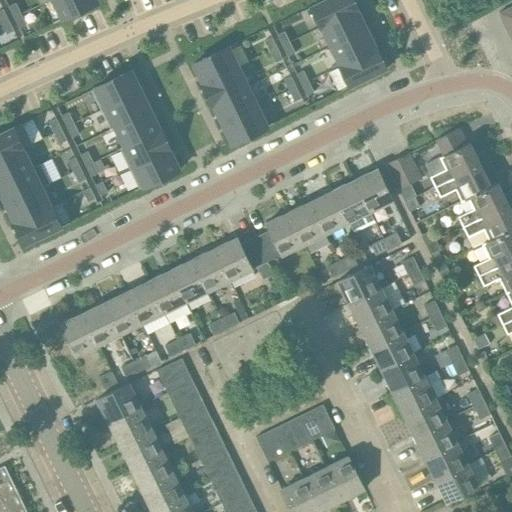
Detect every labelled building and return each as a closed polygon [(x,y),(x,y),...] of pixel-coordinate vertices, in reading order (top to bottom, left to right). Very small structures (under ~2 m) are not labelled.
[(52,0),(62,19),(98,1),(97,0),(52,0)] [(321,27),(322,26),(357,9),(352,0),(324,0),(311,6),(321,27)] [(15,3),(8,6),(13,17),(21,14),(15,3)] [(504,23),(511,18),(511,5),(499,12),(504,23)] [(3,9),(0,10),(0,21),(1,23),(8,20),(3,9)] [(321,27),(331,46),(367,29),(357,9),(322,26),(321,27)] [(26,24),(21,14),(13,17),(19,28),(26,24)] [(8,20),(1,23),(6,34),(13,31),(8,20)] [(331,46),(340,65),(376,48),(367,29),(331,46)] [(290,42),(285,31),(277,34),(283,45),(290,42)] [(277,48),(272,37),(265,41),(270,51),(277,48)] [(283,45),(288,56),(295,52),(290,42),(283,45)] [(239,67),(229,47),(193,64),(203,84),(239,67)] [(277,48),(270,51),(275,62),(283,59),(277,48)] [(340,65),(350,86),(386,68),(376,48),(340,65)] [(203,84),(212,104),(248,86),(239,67),(203,84)] [(141,90),(131,70),(91,90),(101,110),(141,90)] [(302,84),(309,81),(304,70),(296,74),(302,84)] [(296,87),(291,76),(284,80),(289,90),(296,87)] [(314,92),(309,81),(302,84),(307,95),(314,92)] [(212,104),(222,123),(258,106),(248,86),(212,104)] [(289,90),(294,101),(302,97),(296,87),(289,90)] [(141,90),(101,110),(110,129),(115,127),(150,110),(141,90)] [(222,123),(232,143),(268,126),(258,106),(222,123)] [(150,110),(115,127),(124,147),(160,129),(150,110)] [(74,123),(69,112),(62,116),(67,126),(74,123)] [(21,123),(0,133),(0,158),(31,144),(43,138),(33,118),(21,123)] [(61,129),(56,118),(49,122),(54,132),(61,129)] [(67,126),(72,137),(80,134),(74,123),(67,126)] [(435,186),(487,159),(483,151),(476,155),(470,142),(467,144),(459,128),(436,139),(444,154),(440,157),(445,167),(430,175),(435,186)] [(54,132),(60,143),(67,140),(61,129),(54,132)] [(169,149),(160,129),(120,149),(129,168),(130,168),(169,149)] [(31,144),(0,158),(0,182),(32,167),(23,149),(32,144),(31,144)] [(169,149),(130,168),(129,168),(139,188),(179,169),(169,149)] [(86,165),(93,162),(88,151),(81,155),(86,165)] [(409,152),(398,158),(410,183),(421,177),(409,152)] [(73,171),(81,168),(75,157),(68,161),(73,171)] [(398,189),(410,183),(398,158),(386,164),(398,189)] [(487,159),(435,186),(440,195),(455,188),(461,199),(490,184),(485,174),(493,170),(487,159)] [(99,173),(93,162),(86,165),(91,176),(99,173)] [(32,167),(0,182),(0,192),(5,204),(6,204),(42,187),(50,183),(41,163),(32,167)] [(81,168),(73,171),(79,182),(86,179),(81,168)] [(355,179),(370,211),(393,200),(377,168),(355,179)] [(355,179),(333,190),(349,222),(370,211),(355,179)] [(108,192),(103,181),(95,184),(101,196),(108,192)] [(490,184),(461,199),(461,200),(468,196),(474,207),(458,215),(463,225),(511,201),(511,192),(511,191),(504,195),(498,182),(491,185),(490,184)] [(6,204),(15,224),(15,223),(51,206),(42,187),(6,204)] [(96,198),(90,187),(83,191),(88,202),(96,198)] [(333,190),(311,200),(327,233),(349,222),(333,190)] [(420,206),(415,196),(404,201),(409,211),(420,206)] [(311,200),(289,211),(305,244),(327,233),(311,200)] [(482,241),(482,242),(511,227),(511,201),(463,225),(468,235),(484,228),(489,238),(482,241)] [(15,223),(15,224),(25,244),(61,226),(51,206),(15,223)] [(305,244),(289,211),(266,222),(270,230),(255,237),(267,262),(305,244)] [(511,227),(482,242),(489,256),(474,264),(479,274),(511,257),(511,227)] [(421,235),(425,244),(435,239),(431,230),(421,235)] [(396,232),(384,238),(389,249),(401,243),(396,232)] [(267,262),(255,237),(240,244),(237,237),(214,248),(230,280),(267,262)] [(389,249),(384,238),(371,245),(376,255),(389,249)] [(440,249),(435,239),(425,244),(430,254),(440,249)] [(230,280),(214,248),(192,258),(208,291),(230,280)] [(352,254),(340,260),(345,270),(358,264),(352,254)] [(408,274),(419,269),(413,256),(402,261),(408,274)] [(511,257),(479,274),(484,285),(499,277),(506,291),(511,287),(511,257)] [(208,291),(192,258),(170,269),(186,302),(208,291)] [(332,277),(345,270),(340,260),(327,266),(332,277)] [(436,266),(442,277),(450,273),(444,262),(436,266)] [(349,303),(381,287),(370,265),(338,281),(349,303)] [(170,269),(148,280),(164,312),(186,302),(170,269)] [(419,269),(408,274),(415,287),(425,282),(419,269)] [(148,280),(126,291),(142,323),(164,312),(148,280)] [(360,325),(392,309),(381,287),(349,303),(360,325)] [(503,323),(511,317),(511,287),(506,291),(511,302),(511,305),(498,312),(503,323)] [(126,291),(104,301),(120,334),(142,323),(126,291)] [(422,322),(440,313),(434,300),(416,309),(422,322)] [(104,301),(83,312),(99,345),(120,334),(104,301)] [(371,347),(403,331),(392,309),(360,325),(371,347)] [(76,356),(99,345),(83,312),(60,323),(76,356)] [(221,318),(227,329),(239,322),(234,312),(221,318)] [(447,326),(440,313),(430,318),(436,331),(447,326)] [(511,317),(503,323),(507,332),(511,330),(511,317)] [(214,335),(227,329),(221,318),(208,324),(214,335)] [(414,353),(403,331),(371,347),(381,369),(414,353)] [(190,333),(178,340),(183,350),(196,344),(190,333)] [(485,333),(473,339),(478,349),(484,345),(490,343),(485,333)] [(170,357),(183,350),(178,340),(165,346),(170,357)] [(451,362),(462,357),(456,345),(445,350),(451,362)] [(392,391),(425,375),(414,353),(381,369),(392,391)] [(134,361),(139,372),(152,365),(146,355),(134,361)] [(469,370),(462,357),(451,362),(458,375),(469,370)] [(162,382),(187,369),(182,358),(156,370),(162,382)] [(139,372),(134,361),(121,367),(126,378),(139,372)] [(162,382),(168,393),(193,380),(187,369),(162,382)] [(117,383),(111,371),(99,377),(105,390),(117,383)] [(425,375),(392,391),(403,413),(435,397),(425,375)] [(193,380),(168,393),(173,404),(198,391),(193,380)] [(108,421),(141,406),(130,383),(97,399),(108,421)] [(467,393),(473,406),(484,401),(478,388),(467,393)] [(198,391),(173,404),(178,415),(204,402),(198,391)] [(414,435),(446,419),(435,397),(403,413),(414,435)] [(484,401),(473,406),(479,419),(490,414),(484,401)] [(184,426),(209,413),(204,402),(178,415),(184,426)] [(311,410),(323,435),(329,432),(335,429),(323,404),(311,410)] [(119,443),(152,428),(141,406),(108,421),(119,443)] [(323,435),(311,410),(300,415),(313,440),(323,435)] [(214,424),(209,413),(184,426),(189,436),(214,424)] [(313,440),(300,415),(289,420),(301,445),(313,440)] [(446,419),(414,435),(425,457),(457,441),(446,419)] [(301,445),(289,420),(278,426),(290,451),(301,445)] [(495,450),(505,445),(494,423),(484,428),(495,450)] [(220,435),(214,424),(189,437),(195,448),(220,435)] [(290,451),(278,426),(267,431),(280,456),(290,451)] [(162,450),(152,428),(119,443),(130,465),(162,450)] [(323,435),(329,446),(341,440),(335,429),(329,432),(323,435)] [(280,456),(267,431),(256,437),(268,462),(280,456)] [(200,459),(225,446),(220,435),(195,448),(200,459)] [(435,479),(468,463),(457,441),(425,457),(435,479)] [(505,445),(495,450),(508,476),(511,474),(511,453),(510,454),(506,445),(505,445)] [(230,457),(225,446),(200,459),(205,470),(230,457)] [(141,488),(173,472),(162,450),(130,465),(141,488)] [(326,467),(342,499),(364,488),(348,456),(326,467)] [(211,481),(236,468),(230,457),(205,470),(211,481)] [(479,486),(468,463),(435,479),(446,502),(479,486)] [(0,502),(14,496),(18,493),(15,486),(10,489),(1,469),(5,467),(4,465),(0,467),(0,502)] [(304,478),(320,510),(342,499),(326,467),(304,478)] [(241,479),(236,468),(211,481),(216,492),(241,479)] [(184,494),(173,472),(141,488),(151,510),(184,494)] [(292,511),(315,511),(320,510),(304,478),(281,489),(292,511)] [(216,492),(222,503),(247,490),(241,479),(216,492)] [(230,511),(252,501),(247,490),(222,503),(226,511),(230,511)] [(152,511),(192,511),(184,494),(151,510),(152,511)] [(0,502),(0,511),(21,511),(14,496),(0,502)] [(257,511),(252,501),(230,511),(257,511)]
